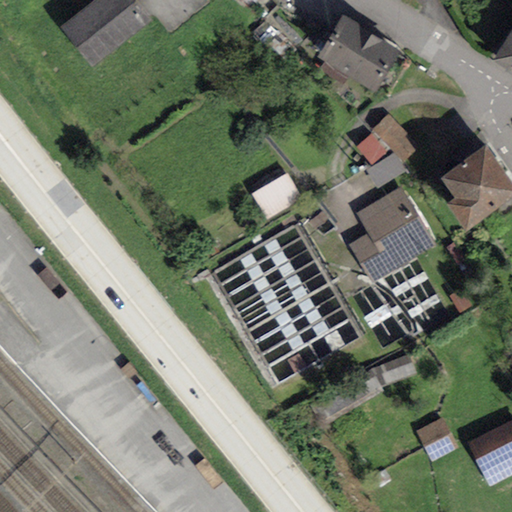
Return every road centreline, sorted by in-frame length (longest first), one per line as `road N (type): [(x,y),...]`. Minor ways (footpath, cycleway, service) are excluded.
road 1 (primary): [(300,511),(0,134)]
road 2 (residential): [(492,84),(362,0)]
